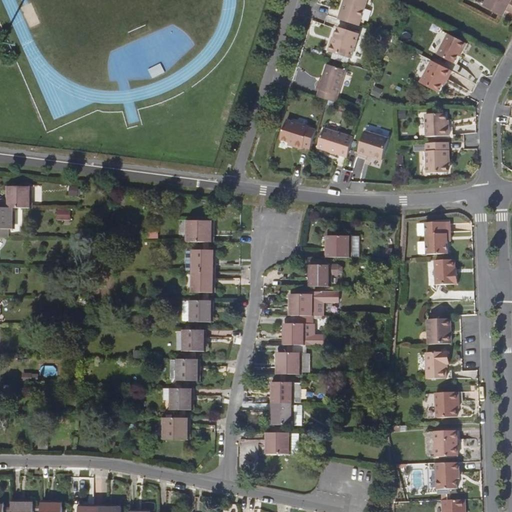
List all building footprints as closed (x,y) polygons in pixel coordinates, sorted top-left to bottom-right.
[(337,21),(358,27),(366,0),(346,0),(345,3),(343,2),(337,21)] [(511,0),(484,0),(485,0),(483,6),(498,14),(501,8),(506,11),(511,13),(511,0)] [(503,17),(506,11),(501,8),(498,14),(503,17)] [(332,45),(330,44),(327,53),(351,60),(358,35),(337,28),(334,38),(332,45)] [(431,49),(437,52),(447,32),(441,29),(431,49)] [(436,56),(453,65),(461,52),(462,52),(466,45),(448,35),(436,56)] [(419,74),(423,76),(428,63),(424,61),(419,74)] [(452,73),(432,62),(420,85),(438,94),(442,86),(445,81),(447,82),(452,73)] [(320,100),(325,102),(334,104),(344,72),(326,65),(320,82),(317,82),(315,90),(317,91),(315,98),(320,100)] [(445,130),(445,124),(444,116),(425,117),(426,140),(448,139),(448,130),(445,130)] [(310,151),(316,132),(308,130),(308,129),(286,122),(280,142),(288,144),(293,146),(292,149),(301,152),(302,149),(310,151)] [(346,160),(352,140),(323,131),(316,151),(346,160)] [(357,155),(367,158),(368,155),(373,156),(372,160),(382,163),(388,142),(363,134),(357,155)] [(448,144),(425,146),(426,176),(447,175),(446,161),(448,161),(448,144)] [(0,198),(0,207),(14,208),(30,208),(30,186),(9,186),(9,199),(0,198)] [(0,237),(9,237),(9,229),(14,229),(14,208),(0,207),(0,237)] [(189,242),(212,242),(212,221),(189,221),(189,242)] [(427,222),(419,222),(419,235),(426,236),(427,222)] [(448,235),(451,231),(451,225),(447,223),(427,223),(428,254),(448,254),(448,242),(448,235)] [(357,258),(358,256),(358,254),(357,253),(356,239),(357,239),(358,239),(358,238),(358,237),(358,236),(357,235),(351,235),(351,237),(329,236),(328,257),(357,258)] [(195,270),(195,272),(214,271),(214,250),(188,250),(188,270),(195,270)] [(455,260),(436,261),(436,285),(458,284),(458,276),(456,276),(455,260)] [(339,274),(343,271),(342,267),(340,265),(311,265),(311,286),(330,287),(330,273),(339,274)] [(214,292),(214,271),(195,272),(195,292),(214,292)] [(316,303),(333,303),(333,292),(298,292),(298,295),(292,295),(292,315),(313,316),(316,316),(316,303)] [(194,322),(212,322),(212,301),(184,301),(184,321),(194,321),(194,322)] [(313,316),(292,315),(292,324),(305,324),(305,325),(313,325),(313,316)] [(429,345),(452,344),(451,320),(428,320),(429,345)] [(305,325),(305,324),(292,324),(286,324),(286,345),(304,345),(313,345),(317,345),(320,343),(320,340),(318,337),(313,337),(313,325),(305,325)] [(186,352),(205,352),(206,331),(179,331),(179,350),(186,350),(186,352)] [(279,353),(279,375),(302,374),(309,374),(310,354),(301,354),(301,353),(279,353)] [(428,380),(447,379),(446,365),(450,365),(450,353),(427,353),(428,380)] [(181,380),(199,381),(200,360),(174,360),(174,376),(181,377),(181,380)] [(302,374),(279,375),(279,383),(302,384),(302,374)] [(274,403),(300,404),(302,404),(302,384),(279,383),(275,383),(274,403)] [(174,410),(193,410),(194,389),(166,389),(166,400),(174,400),(174,410)] [(457,403),(460,403),(460,393),(437,394),(438,419),(457,418),(457,410),(457,403)] [(300,425),(300,404),(274,403),(274,425),(300,425)] [(166,439),(189,439),(190,418),(166,418),(166,439)] [(436,457),(458,457),(457,431),(435,432),(436,457)] [(269,454),(297,455),(297,445),(301,439),(302,433),(269,433),(269,454)] [(460,463),(437,464),(438,490),(458,489),(458,479),(458,473),(461,473),(460,463)] [(466,511),(466,500),(444,501),(443,511),(466,511)] [(11,511),(33,511),(33,502),(11,503),(11,511)] [(40,511),(62,511),(62,503),(41,502),(40,511)]
